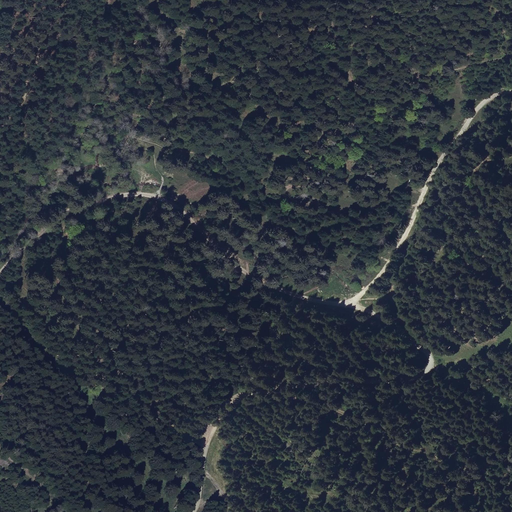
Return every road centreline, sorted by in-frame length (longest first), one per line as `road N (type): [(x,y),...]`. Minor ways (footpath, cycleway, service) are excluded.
road 1 (track): [(195,511),(213,435),(250,395),(426,371),(428,354),(388,322),(346,304)]
road 2 (track): [(346,304),(381,273),(427,182),(476,110),(511,91)]
road 3 (track): [(155,196),(243,271),(296,295),(346,304)]
road 4 (track): [(0,271),(70,209),(124,194),(155,196)]
road 5 (track): [(162,179),(105,166),(68,171),(0,205)]
road 6 (track): [(428,354),(391,296),(410,225)]
